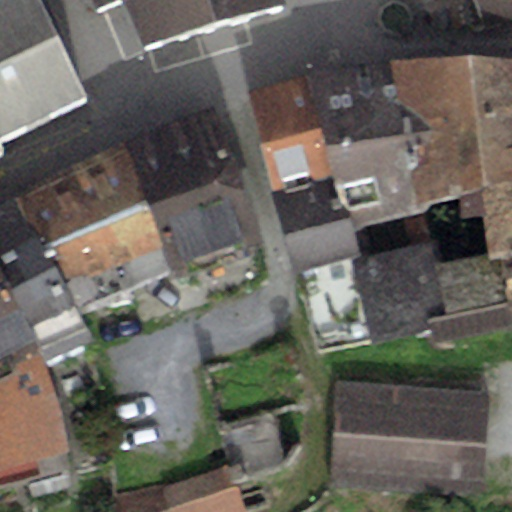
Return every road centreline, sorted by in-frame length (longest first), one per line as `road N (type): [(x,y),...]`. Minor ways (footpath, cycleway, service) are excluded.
road 1 (track): [(280,511),(305,482),(319,433),(315,376),(219,80)]
road 2 (residential): [(312,32),(0,185)]
